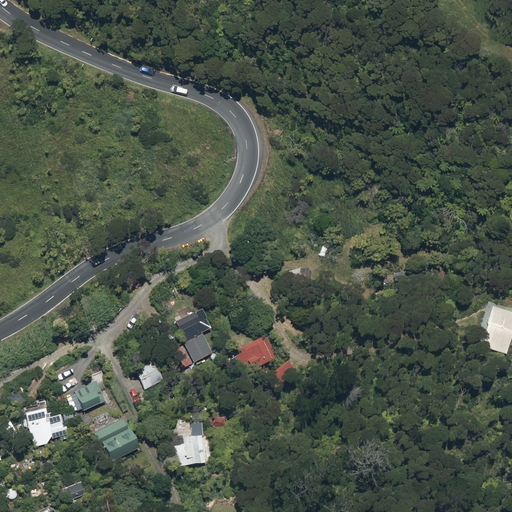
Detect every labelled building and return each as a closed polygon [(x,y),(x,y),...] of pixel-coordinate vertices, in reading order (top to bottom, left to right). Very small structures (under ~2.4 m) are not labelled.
[(414,271),(392,274),(393,286),(416,284),(414,271)] [(297,275),(286,274),(284,292),(306,293),(308,279),(297,278),(297,275)] [(423,291),(435,290),(433,274),(422,274),(423,291)] [(447,289),(445,274),(435,275),(437,290),(447,289)] [(211,354),(201,334),(210,329),(206,320),(207,320),(201,309),(174,323),(184,343),(183,343),(193,363),(211,354)] [(511,314),(491,309),(482,342),(511,350),(511,314)] [(276,358),(265,336),(233,352),(244,374),(276,358)] [(170,353),(178,368),(190,363),(182,347),(170,353)] [(133,370),(144,391),(163,381),(152,361),(133,370)] [(296,374),(287,362),(271,375),(281,387),(296,374)] [(96,382),(73,392),(82,412),(105,402),(96,382)] [(10,409),(27,402),(23,392),(6,399),(10,409)] [(43,411),(25,415),(31,448),(45,445),(48,440),(58,438),(59,441),(67,440),(64,428),(61,429),(58,417),(45,420),(43,411)] [(63,415),(64,426),(73,425),(71,413),(63,415)] [(225,428),(220,417),(213,420),(219,431),(225,428)] [(99,445),(108,464),(137,450),(127,429),(126,430),(121,420),(92,434),(97,446),(99,445)] [(174,468),(205,464),(201,437),(170,441),(174,468)] [(84,492),(93,492),(93,483),(84,483),(84,492)] [(68,491),(71,500),(83,496),(80,487),(68,491)]
